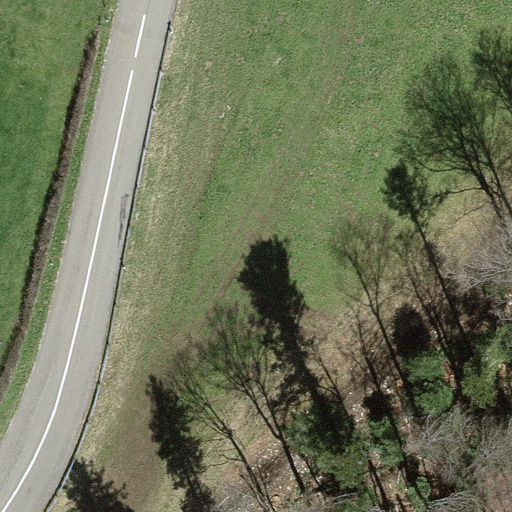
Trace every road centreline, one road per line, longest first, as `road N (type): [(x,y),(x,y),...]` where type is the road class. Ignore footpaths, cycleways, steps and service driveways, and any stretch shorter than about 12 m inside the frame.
road 1 (secondary): [(0,511),(59,396),(146,0)]
road 2 (trunk): [(0,183),(205,511)]
